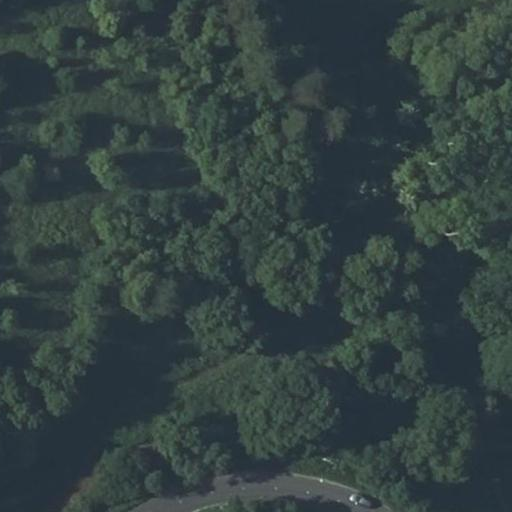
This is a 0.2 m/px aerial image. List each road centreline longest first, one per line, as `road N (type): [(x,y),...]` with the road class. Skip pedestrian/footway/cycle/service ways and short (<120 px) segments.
road 1 (track): [(511,509),(470,438),(368,310)]
road 2 (unclassified): [(158,511),(189,496),(242,489),(287,489),(363,511)]
